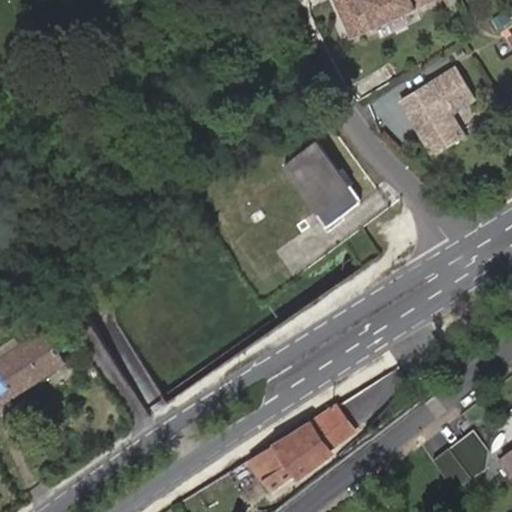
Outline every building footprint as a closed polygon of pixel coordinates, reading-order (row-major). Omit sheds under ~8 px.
[(334,0),(350,38),(436,1),(434,0),(334,0)] [(460,67),(404,99),(435,154),(466,136),(453,113),(478,98),(460,67)] [(362,206),(318,145),(287,168),(330,230),(362,206)] [(263,187),(244,182),(237,184),(228,195),(231,214),(242,222),(255,221),(266,213),(268,200),(263,187)] [(0,360),(0,404),(70,360),(48,328),(0,360)] [(338,406),(332,409),(347,436),(354,431),(338,406)] [(324,441),(286,462),(292,471),(329,450),(327,447),(347,436),(332,409),(312,421),(324,441)] [(312,421),(276,442),(278,446),(252,461),(259,474),(285,459),(286,462),(324,441),(312,421)] [(432,463),(449,489),(489,463),(471,437),(432,463)]
